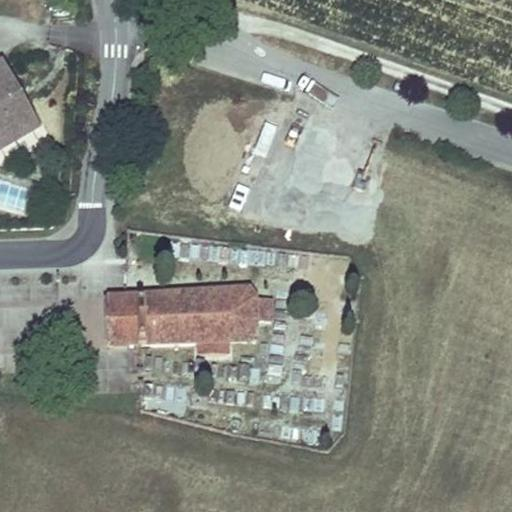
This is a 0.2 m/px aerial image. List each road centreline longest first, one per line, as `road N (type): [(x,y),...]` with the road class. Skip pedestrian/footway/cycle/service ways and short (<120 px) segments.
road 1 (residential): [(511,150),(210,46)]
road 2 (tertiary): [(114,36),(115,77),(86,240),(61,253),(0,256)]
